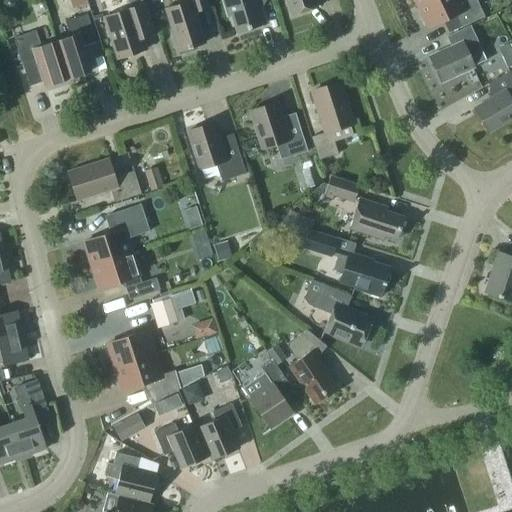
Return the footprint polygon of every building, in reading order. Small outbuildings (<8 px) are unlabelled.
[(14,4),(13,0),(3,0),(2,2),(4,7),(8,9),(12,8),(14,4)] [(126,0),(129,8),(104,16),(118,58),(144,50),(140,39),(153,34),(141,0),(126,0)] [(208,7),(205,0),(188,0),(189,1),(164,8),(178,50),(204,42),(194,11),(208,7)] [(221,0),(227,15),(231,14),(236,32),(265,22),(257,0),(221,0)] [(285,0),(290,15),(317,6),(314,0),(285,0)] [(426,0),(416,5),(427,27),(454,14),(460,27),(483,16),(475,0),(426,0)] [(69,36),(55,41),(67,78),(90,71),(81,46),(95,41),(86,13),(64,20),(69,36)] [(451,47),(429,57),(440,80),(473,65),(485,60),(479,46),(469,25),(446,36),(451,47)] [(67,78),(55,41),(40,45),(35,30),(13,37),(22,65),(36,60),(44,86),(67,78)] [(511,54),(507,45),(498,49),(507,68),(511,65),(511,54)] [(511,116),(511,102),(511,100),(511,99),(511,69),(487,83),(495,97),(474,108),(487,131),(511,116)] [(324,132),(311,136),(318,159),(337,153),(333,141),(352,135),(349,124),(352,123),(339,81),(310,90),(324,132)] [(276,102),(249,110),(261,148),(275,144),(280,159),(307,150),(294,112),(281,117),(276,102)] [(187,130),(199,168),(216,163),(221,180),(245,172),(232,133),(218,138),(213,122),(187,130)] [(67,171),(76,199),(109,189),(114,201),(140,193),(133,170),(113,177),(107,158),(67,171)] [(301,170),(306,188),(321,183),(316,166),(301,170)] [(143,171),(150,191),(163,186),(156,167),(143,171)] [(357,185),(337,178),(330,176),(328,184),(324,183),(317,188),(325,191),(324,197),(333,200),(334,195),(352,201),(357,185)] [(359,198),(349,228),(383,239),(384,235),(396,239),(403,216),(375,207),(376,203),(359,198)] [(109,232),(83,241),(90,264),(131,251),(126,237),(149,230),(140,203),(106,214),(111,232),(109,232)] [(195,207),(183,210),(189,230),(202,226),(195,207)] [(302,217),(287,212),(278,220),(294,225),(299,227),(302,217)] [(294,225),(278,220),(268,228),(291,235),(294,225)] [(309,230),(304,247),(330,255),(332,249),(336,238),(309,230)] [(194,242),(207,238),(204,231),(191,235),(194,242)] [(378,295),(387,267),(363,259),(363,257),(351,253),(354,243),(336,237),(336,238),(332,249),(338,251),(332,269),(342,272),(339,281),(353,285),(353,287),(378,295)] [(226,242),(214,246),(217,260),(230,257),(226,242)] [(131,251),(90,264),(98,288),(118,281),(126,279),(128,286),(125,287),(129,299),(160,290),(156,278),(141,282),(138,275),(131,251)] [(511,256),(498,252),(485,291),(511,300),(511,256)] [(4,257),(0,257),(0,282),(9,281),(4,257)] [(241,268),(252,275),(257,266),(246,259),(241,268)] [(360,344),(371,319),(345,309),(351,296),(312,279),(307,290),(318,295),(313,306),(330,313),(324,329),(360,344)] [(149,305),(157,328),(184,319),(180,308),(195,303),(191,291),(149,305)] [(0,339),(21,335),(16,310),(0,313),(0,339)] [(195,340),(208,335),(216,332),(211,319),(204,322),(192,325),(195,340)] [(106,343),(114,366),(154,353),(147,330),(106,343)] [(297,360),(289,366),(312,400),(335,385),(314,354),(326,346),(306,330),(286,344),(297,360)] [(0,364),(27,359),(21,335),(0,339),(0,364)] [(282,358),(273,345),(267,350),(276,363),(282,358)] [(154,353),(114,366),(121,390),(147,381),(154,402),(204,374),(200,364),(173,373),(173,372),(161,375),(154,353)] [(273,361),(261,368),(264,372),(268,379),(280,371),(273,361)] [(221,383),(232,377),(226,366),(215,372),(221,383)] [(264,372),(242,388),(270,429),(293,413),(282,397),(272,381),(271,382),(268,379),(264,372)] [(24,418),(10,423),(22,456),(45,448),(35,419),(48,414),(36,379),(14,387),(24,418)] [(199,383),(184,388),(191,406),(206,400),(199,383)] [(177,393),(153,405),(159,416),(182,405),(177,393)] [(214,419),(194,428),(200,442),(205,441),(211,454),(212,458),(237,448),(229,431),(241,426),(231,402),(211,411),(214,419)] [(136,413),(113,427),(121,441),(143,428),(136,413)] [(200,442),(194,428),(192,424),(177,431),(173,422),(153,431),(163,454),(175,450),(182,467),(211,454),(205,441),(200,442)] [(0,463),(22,456),(10,423),(0,426),(0,463)] [(117,451),(119,442),(106,438),(103,448),(117,451)] [(115,491),(119,492),(134,495),(132,501),(147,505),(155,474),(137,470),(140,458),(115,451),(110,473),(119,475),(115,491)] [(134,495),(119,492),(113,511),(106,511),(104,511),(149,511),(151,506),(147,505),(132,501),(134,495)]
